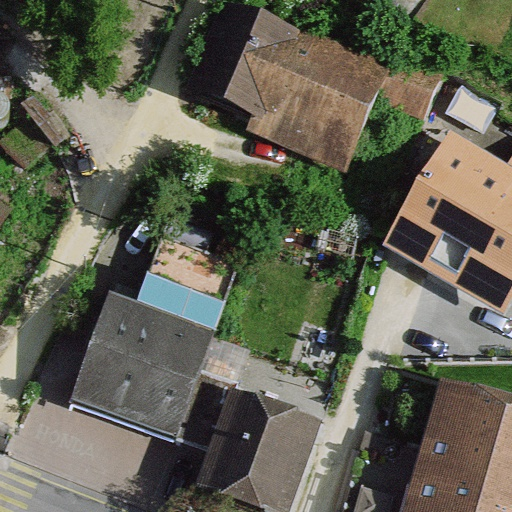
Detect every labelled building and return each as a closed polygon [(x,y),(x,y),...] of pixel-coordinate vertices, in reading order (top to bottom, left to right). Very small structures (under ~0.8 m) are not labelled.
[(0,0),(0,12),(6,17),(20,0),(0,0)] [(341,166),(382,66),(232,5),(191,104),(341,166)] [(511,175),(450,142),(388,256),(511,321),(511,175)] [(0,242),(12,223),(0,216),(0,242)] [(223,343),(115,307),(80,408),(189,445),(223,343)] [(511,511),(511,401),(451,384),(414,511),(511,511)] [(240,399),(203,498),(240,511),(297,511),(328,431),(240,399)]
